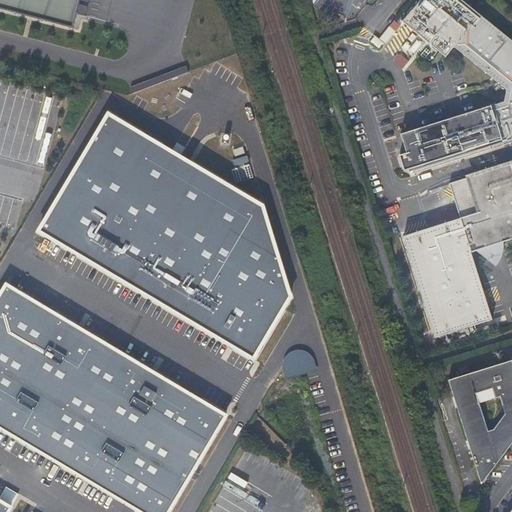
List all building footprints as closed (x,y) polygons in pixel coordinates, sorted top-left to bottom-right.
[(0,0),(0,8),(72,28),(79,0),(0,0)] [(511,41),(461,0),(412,0),(397,19),(440,55),(448,45),(498,85),(499,99),(398,132),(404,151),(397,153),(401,166),(405,165),(407,170),(484,145),(483,140),(495,136),(498,144),(511,138),(511,41)] [(384,44),(399,24),(393,19),(377,38),(384,44)] [(398,52),(391,59),(401,68),(408,61),(398,52)] [(131,92),(189,72),(186,64),(129,86),(131,92)] [(263,205),(108,113),(38,231),(251,357),(291,297),(263,205)] [(511,164),(479,175),(493,219),(494,221),(501,243),(511,239),(511,164)] [(493,219),(479,175),(468,178),(449,184),(460,218),(402,237),(435,339),(491,320),(486,304),(483,293),(471,253),(489,247),(491,250),(497,248),(495,245),(501,243),(494,221),(493,219)] [(0,296),(0,426),(143,511),(168,511),(226,414),(7,284),(0,296)] [(489,291),(483,293),(486,304),(493,302),(489,291)] [(489,369),(447,382),(482,487),(511,446),(511,367),(506,369),(503,365),(501,365),(500,364),(498,366),(497,367),(496,369),(496,372),(491,374),(489,369)] [(0,496),(0,500),(10,507),(19,494),(6,486),(0,496)] [(0,511),(7,511),(10,507),(0,500),(0,511)]
